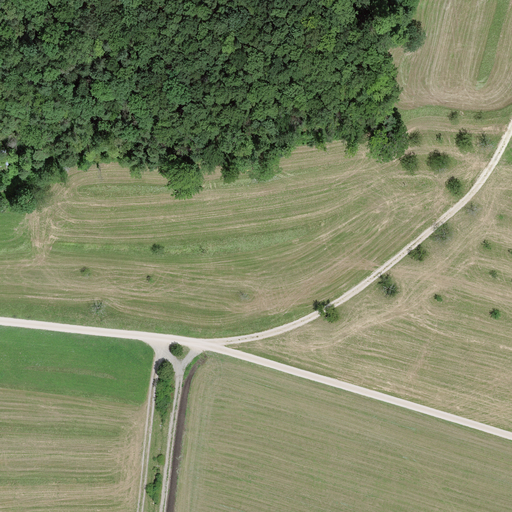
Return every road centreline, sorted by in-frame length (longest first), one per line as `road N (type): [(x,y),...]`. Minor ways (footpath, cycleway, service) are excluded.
road 1 (track): [(511,112),(477,176),(363,283),(309,317),(197,342),(177,373),(161,511)]
road 2 (track): [(0,321),(197,342),(511,437)]
road 3 (track): [(159,349),(138,511)]
